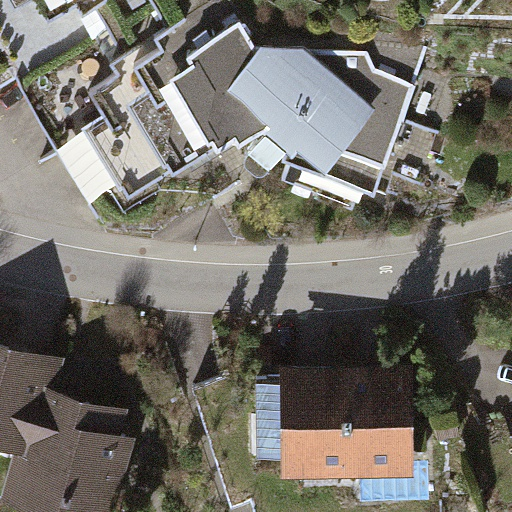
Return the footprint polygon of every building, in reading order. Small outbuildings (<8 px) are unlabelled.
[(0,0),(0,48),(0,49),(97,0),(0,0)] [(236,5),(60,94),(120,212),(269,138),(255,176),(371,217),(384,180),(430,197),(451,136),(452,51),(258,50),(236,5)] [(0,456),(24,464),(44,395),(54,366),(0,349),(0,456)] [(419,375),(286,376),(287,490),(420,488),(419,375)] [(134,422),(44,395),(24,464),(9,511),(123,511),(141,451),(126,446),(134,422)]
